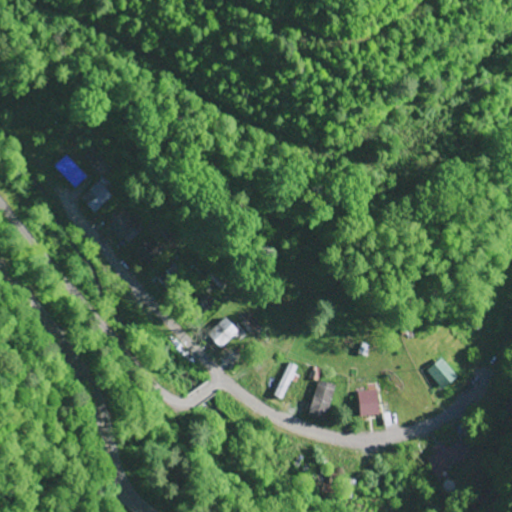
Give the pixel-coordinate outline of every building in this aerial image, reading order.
[(85,168),(71,154),(54,172),(68,186),(85,168)] [(111,195),(97,181),(79,199),(93,213),(111,195)] [(136,231),(133,227),(138,222),(123,208),(105,225),(124,243),(136,231)] [(162,248),(148,234),(130,253),(144,266),(162,248)] [(171,289),(186,271),(174,261),(159,279),(171,289)] [(186,303),(201,315),(217,297),(202,284),(186,303)] [(260,324),(250,314),(243,321),(253,331),(260,324)] [(236,330),(222,317),(205,336),(219,349),(236,330)] [(423,370),(439,389),(455,377),(439,357),(423,370)] [(296,366),(286,362),(273,397),(282,400),(296,366)] [(305,414),(322,421),(335,386),(318,380),(305,414)] [(357,390),(357,415),(377,415),(377,390),(357,390)] [(424,454),(432,472),(471,456),(464,438),(444,447),(443,446),(424,454)]
